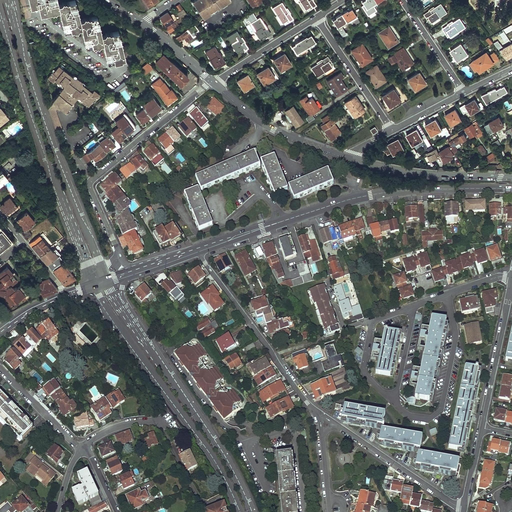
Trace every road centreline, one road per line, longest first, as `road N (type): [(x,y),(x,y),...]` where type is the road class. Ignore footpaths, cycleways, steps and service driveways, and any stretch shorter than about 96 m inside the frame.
road 1 (secondary): [(0,12),(95,284)]
road 2 (secondary): [(101,270),(8,0)]
road 3 (secondary): [(251,511),(228,461),(123,310)]
road 4 (residential): [(118,252),(91,181),(212,82)]
road 5 (secondary): [(114,320),(210,453),(239,511)]
road 6 (secondary): [(511,187),(393,191),(288,219)]
road 7 (residential): [(197,250),(317,412)]
road 8 (residential): [(391,399),(410,415),(428,418),(439,410),(454,335),(446,294)]
road 9 (tertiary): [(352,159),(263,124),(212,82)]
road 10 (tertiary): [(511,177),(418,174),(352,159)]
road 11 (residential): [(464,507),(338,426)]
road 12 (residential): [(481,428),(509,292)]
road 13 (residential): [(317,18),(391,131)]
road 14 (residential): [(410,307),(372,322),(363,371),(391,399)]
road 15 (residential): [(212,82),(317,18)]
